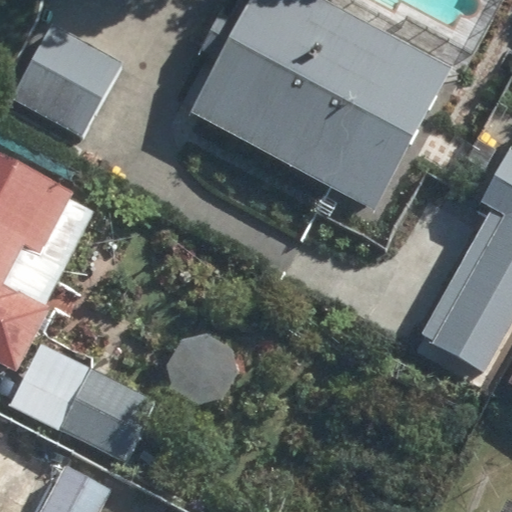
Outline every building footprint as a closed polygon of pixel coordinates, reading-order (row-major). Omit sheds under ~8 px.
[(178,120),(365,222),(443,77),(300,0),(243,0),(228,29),(212,20),(191,59),(207,67),(178,120)] [(73,143),(112,73),(42,35),(4,105),(73,143)] [(476,385),(511,320),(511,163),(499,157),(469,211),(481,218),(409,347),(476,385)] [(88,221),(0,173),(0,379),(6,382),(41,318),(37,315),(88,221)] [(157,378),(157,384),(159,390),(161,396),(165,402),(169,406),(174,410),(180,413),(186,415),(193,416),(199,415),(206,414),(212,411),(217,408),(222,403),(226,398),(228,392),(230,386),(231,380),(231,373),(229,367),(227,361),(223,356),(219,351),(213,347),(208,344),(201,342),(195,342),(189,342),(182,343),(176,346),(171,350),(166,354),(162,359),(160,365),(158,371),(157,378)] [(155,408),(38,350),(7,413),(124,470),(155,408)] [(511,400),(511,367),(498,393),(511,400)] [(100,511),(113,490),(68,464),(40,511),(100,511)]
